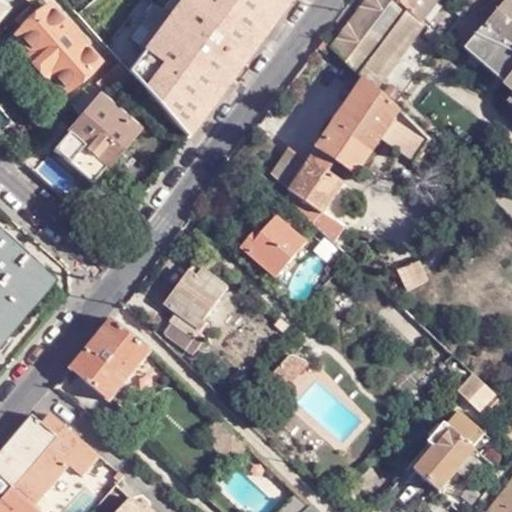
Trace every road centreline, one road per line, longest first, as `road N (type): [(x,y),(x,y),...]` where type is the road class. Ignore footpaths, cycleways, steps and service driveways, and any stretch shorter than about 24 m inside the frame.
road 1 (tertiary): [(124,277),(333,0)]
road 2 (tertiary): [(0,423),(124,277)]
road 3 (residential): [(0,171),(124,277)]
